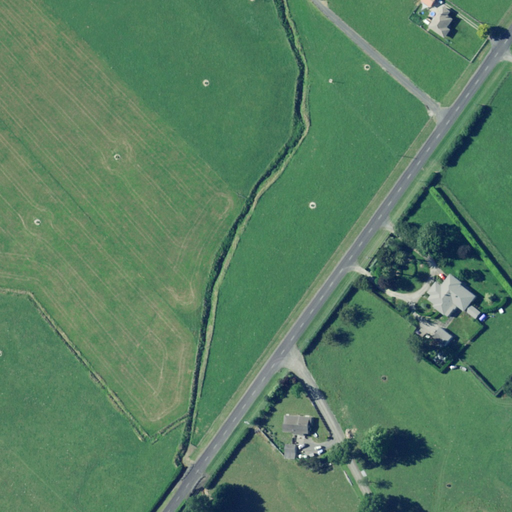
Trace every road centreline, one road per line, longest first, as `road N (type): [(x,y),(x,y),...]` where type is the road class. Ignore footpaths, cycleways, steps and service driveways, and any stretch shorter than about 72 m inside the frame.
road 1 (tertiary): [(511,34),(170,511)]
road 2 (track): [(377,511),(299,369),(280,357)]
